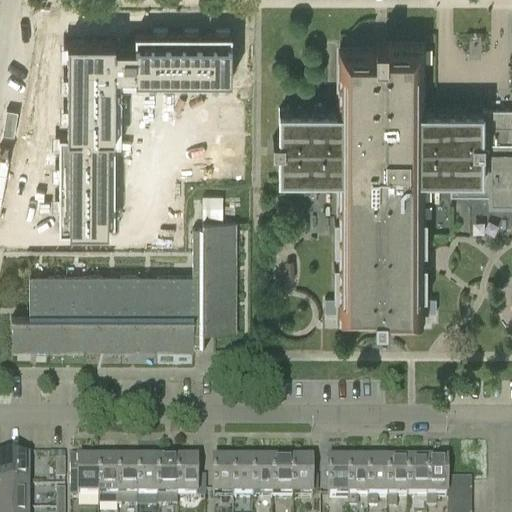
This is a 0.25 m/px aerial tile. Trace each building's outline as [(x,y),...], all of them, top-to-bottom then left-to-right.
[(59,134),(59,231),(108,231),(108,137),(114,137),(114,74),(134,74),(134,78),(231,78),(231,33),(134,33),(134,46),(114,46),(114,40),(67,40),(67,134),(59,134)] [(273,137),(273,148),(279,148),(279,177),(339,177),(339,178),(338,219),(334,219),(334,252),(338,252),(338,265),(333,265),(333,298),(338,298),(338,319),(374,319),(374,323),(421,323),(421,298),(426,298),(426,265),(421,265),(421,253),(426,252),(426,219),(421,219),(421,178),(450,178),(450,196),(488,196),(488,206),(511,206),(511,146),(508,147),(508,119),(494,119),(494,110),(448,110),(437,110),(422,110),(422,42),(375,42),(375,48),(339,48),(339,109),(279,109),(279,137),(273,137)] [(511,110),(494,110),(494,119),(508,119),(508,147),(511,146),(511,110)] [(230,150),(230,159),(243,159),(243,150),(230,150)] [(230,159),(230,167),(243,167),(243,159),(230,159)] [(230,167),(230,175),(243,175),(243,167),(230,167)] [(230,175),(230,183),(243,183),(243,175),(230,175)] [(202,196),(202,218),(222,218),(222,196),(202,196)] [(10,317),(10,318),(11,318),(11,350),(30,350),(30,345),(38,345),(47,345),(47,350),(66,350),(66,345),(75,345),(83,345),(83,350),(102,350),(102,345),(109,345),(119,345),(119,350),(138,350),(138,345),(148,345),(156,345),(156,350),(174,350),(174,345),(192,345),(192,350),(193,350),(193,340),(203,340),(203,331),(234,331),(234,314),(229,314),(229,310),(229,295),(234,295),(234,277),(229,277),(229,266),(229,259),(234,259),(234,241),(229,241),(229,223),(235,223),(235,222),(202,222),(201,229),(192,228),(192,277),(155,276),(155,282),(138,282),(138,276),(120,276),(120,282),(102,282),(102,276),(84,276),(84,281),(77,281),(66,281),(66,276),(48,276),(48,281),(29,281),(29,317),(11,317),(10,317)] [(69,458),(69,498),(97,498),(97,459),(69,458)] [(117,459),(117,507),(137,507),(137,499),(137,461),(137,458),(117,459)] [(137,461),(137,499),(156,498),(156,458),(150,458),(150,461),(137,461)] [(156,498),(156,507),(176,507),(176,499),(176,498),(176,458),(156,458),(156,498)] [(176,498),(176,499),(196,499),(204,499),(204,478),(196,478),(196,458),(176,458),(176,498)] [(97,498),(97,507),(117,507),(117,459),(97,459),(97,498)] [(212,461),(212,498),(232,498),(232,461),(232,459),(226,459),(226,461),(212,461)] [(232,461),(232,498),(252,498),(252,461),(251,461),(251,459),(245,459),(245,461),(232,461)] [(252,461),(252,498),(271,498),(271,461),(271,459),(265,459),(265,461),(252,461)] [(271,461),(271,498),(291,499),(291,461),(290,461),(290,459),(284,459),(284,461),(271,461)] [(291,461),(291,499),(304,499),(311,499),(311,495),(311,479),(311,461),(310,461),(310,459),(304,459),(304,461),(291,461)] [(327,461),(327,499),(347,499),(347,459),(328,459),(328,461),(327,461)] [(347,499),(347,507),(357,507),(357,499),(367,499),(367,459),(347,459),(347,499)] [(367,499),(367,507),(377,507),(377,499),(387,499),(386,459),(367,459),(367,499)] [(387,499),(386,508),(396,508),(396,499),(406,499),(406,459),(386,459),(387,499)] [(406,459),(406,499),(426,499),(426,459),(406,459)] [(426,499),(426,508),(435,508),(435,499),(446,499),(446,492),(446,480),(446,461),(445,461),(445,459),(426,459),(426,499)] [(0,460),(0,484),(27,485),(27,461),(14,461),(0,460)] [(55,461),(55,480),(64,480),(64,461),(55,461)] [(446,480),(446,492),(471,492),(471,480),(446,480)] [(0,484),(0,508),(27,509),(27,485),(0,484)] [(55,491),(55,510),(64,510),(64,491),(55,491)] [(446,499),(446,505),(471,505),(471,492),(446,492),(446,499)]
